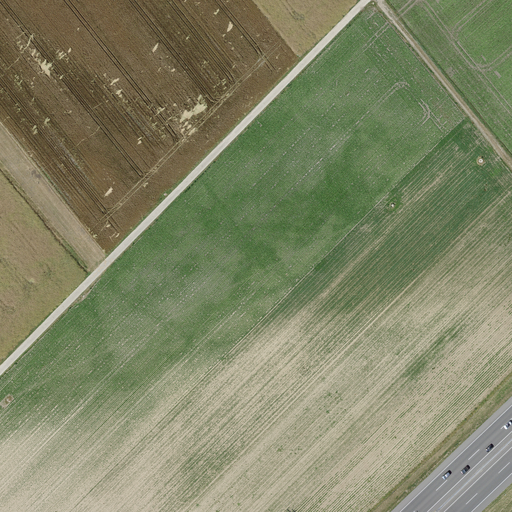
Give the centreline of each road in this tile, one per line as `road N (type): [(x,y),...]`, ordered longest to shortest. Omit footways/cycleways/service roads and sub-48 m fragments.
road 1 (track): [(0,371),(366,0)]
road 2 (motorway): [(511,418),(414,511)]
